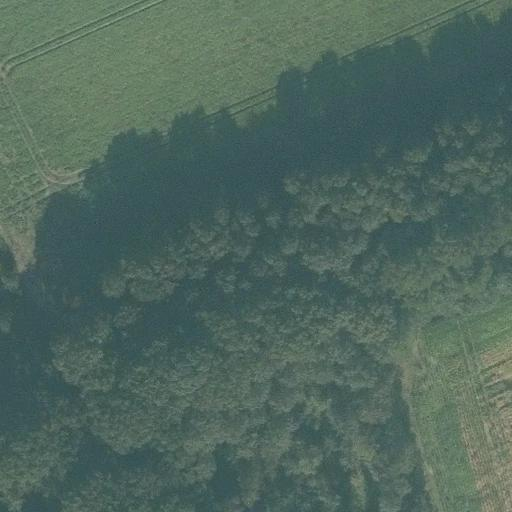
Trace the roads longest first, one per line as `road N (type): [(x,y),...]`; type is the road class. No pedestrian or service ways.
road 1 (track): [(0,441),(86,399),(142,511)]
road 2 (track): [(86,399),(61,281)]
